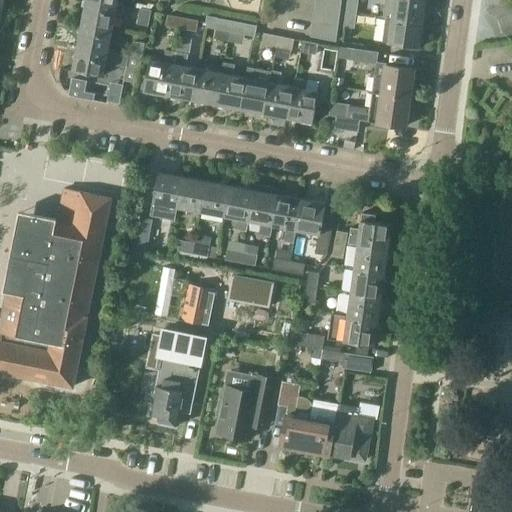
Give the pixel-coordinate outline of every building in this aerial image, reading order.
[(98,0),(86,0),(82,22),(112,28),(117,4),(98,0)] [(347,0),(346,12),(356,14),(358,0),(347,0)] [(395,0),(393,17),(392,18),(424,22),(426,0),(395,0)] [(316,1),(314,13),(339,16),(341,5),(316,1)] [(151,10),(140,8),(138,23),(148,25),(151,10)] [(354,28),(356,14),(346,12),(344,26),(354,28)] [(337,28),(339,16),(314,13),(312,25),(337,28)] [(183,18),(168,15),(166,25),(181,28),(183,18)] [(420,46),(424,22),(392,18),(393,17),(386,17),(382,42),(389,42),(389,41),(420,46)] [(198,21),(183,18),(181,28),(196,31),(198,21)] [(231,21),(217,18),(215,28),(229,31),(231,21)] [(247,24),(231,21),(229,31),(245,34),(247,24)] [(108,51),(112,28),(82,22),(77,45),(108,51)] [(336,40),(337,28),(312,25),(311,36),(336,40)] [(279,36),(264,33),(262,44),(277,46),(279,36)] [(294,39),(279,36),(277,46),(292,49),(294,39)] [(133,40),(130,55),(142,58),(145,43),(133,40)] [(318,44),(303,40),(301,51),(316,54),(318,44)] [(105,63),(127,67),(129,55),(108,51),(77,45),(72,70),(103,76),(105,63)] [(379,51),(355,48),(353,60),(378,63),(379,51)] [(165,49),(163,62),(150,59),(144,89),(168,94),(177,52),(165,49)] [(192,99),(198,68),(186,66),(188,54),(177,52),(168,94),(192,99)] [(142,58),(130,55),(129,55),(127,67),(124,79),(137,82),(142,58)] [(223,62),(221,73),(216,103),(240,108),(246,78),(233,75),(235,64),(223,62)] [(375,75),(373,92),(410,97),(414,68),(388,65),(386,76),(375,75)] [(216,103),(221,73),(198,68),(192,99),(216,103)] [(270,83),(264,112),(288,117),(294,87),(293,87),(280,84),(281,72),(272,70),(270,83)] [(294,87),(288,117),(312,122),(318,92),(305,90),(307,79),(295,77),(293,87),(294,87)] [(270,83),(246,78),(240,108),(264,112),(270,83)] [(343,87),(344,79),(336,78),(335,86),(343,87)] [(83,82),(70,79),(68,90),(81,93),(83,82)] [(407,125),(410,97),(373,92),(371,107),(349,104),(347,118),(337,116),(335,128),(358,131),(360,119),(407,125)] [(183,176),(158,171),(153,201),(167,204),(165,217),(175,219),(177,206),(183,176)] [(206,181),(183,176),(177,206),(201,210),(206,181)] [(201,210),(224,215),(230,185),(206,181),(201,210)] [(272,224),(277,194),(278,194),(279,188),(255,183),(254,190),(249,220),(262,222),(260,234),(271,236),(273,224),(272,224)] [(254,190),(230,185),(224,215),(237,217),(235,229),(247,231),(249,220),(254,190)] [(24,225),(14,280),(6,318),(0,316),(0,371),(74,387),(112,197),(65,189),(59,219),(48,217),(46,229),(24,225)] [(272,224),(273,224),(287,227),(284,240),(294,242),(296,229),(302,199),(278,194),(277,194),(272,224)] [(326,204),(302,199),(296,229),(319,233),(315,253),(327,255),(334,216),(324,214),(326,204)] [(349,243),(358,244),(389,248),(392,225),(375,222),(377,215),(362,213),(360,229),(351,228),(349,243)] [(147,250),(153,219),(140,217),(133,248),(147,250)] [(337,230),(335,240),(346,242),(348,232),(337,230)] [(195,242),(193,253),(208,256),(212,237),(197,234),(195,242)] [(178,250),(193,253),(195,242),(180,239),(178,250)] [(225,260),(241,262),(244,243),(229,240),(225,260)] [(346,242),(335,240),(332,256),(343,258),(346,242)] [(259,246),(244,243),(241,262),(256,265),(259,246)] [(358,244),(354,267),(385,272),(389,248),(358,244)] [(273,269),(288,272),(290,260),(275,257),(273,269)] [(305,263),(290,260),(288,272),(303,274),(305,263)] [(354,267),(351,292),(382,296),(385,272),(354,267)] [(309,270),(306,285),(317,287),(319,272),(309,270)] [(232,275),(228,299),(269,307),(274,283),(232,275)] [(186,283),(179,318),(209,324),(215,289),(186,283)] [(315,303),(317,287),(306,285),(304,301),(315,303)] [(378,320),(382,296),(351,292),(347,315),(347,316),(378,320)] [(375,345),(378,320),(347,316),(347,315),(331,312),(328,338),(344,340),(375,345)] [(500,323),(476,322),(476,333),(499,334),(500,323)] [(191,409),(198,375),(200,365),(205,337),(164,328),(159,356),(165,357),(163,370),(160,369),(157,384),(156,384),(150,414),(159,416),(158,420),(178,424),(181,408),(191,409)] [(294,331),(292,344),(312,347),(322,348),(325,335),(294,331)] [(312,347),(312,354),(314,356),(321,358),(323,349),(322,348),(312,347)] [(323,349),(321,358),(343,361),(345,352),(323,349)] [(343,361),(342,368),(371,372),(373,356),(345,352),(343,361)] [(268,427),(279,378),(257,373),(254,390),(227,384),(224,399),(220,398),(217,414),(221,415),(218,431),(251,438),(254,424),(268,427)] [(304,449),(310,419),(296,416),(302,384),(284,381),(279,404),(288,406),(280,444),(304,449)] [(328,454),(338,403),(330,402),(329,410),(312,407),(310,419),(304,449),(328,454)] [(365,461),(374,419),(358,416),(360,408),(338,403),(328,454),(365,461)]
